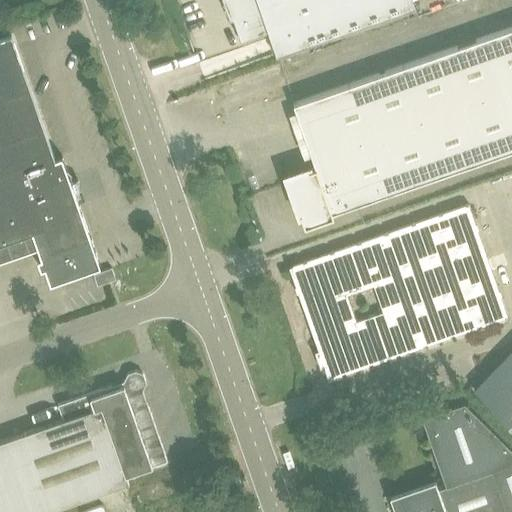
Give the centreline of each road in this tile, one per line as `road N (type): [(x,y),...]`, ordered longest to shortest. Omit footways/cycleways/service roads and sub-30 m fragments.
road 1 (tertiary): [(200,290),(100,0)]
road 2 (tertiary): [(278,511),(200,290)]
road 3 (unclassified): [(200,290),(0,361)]
